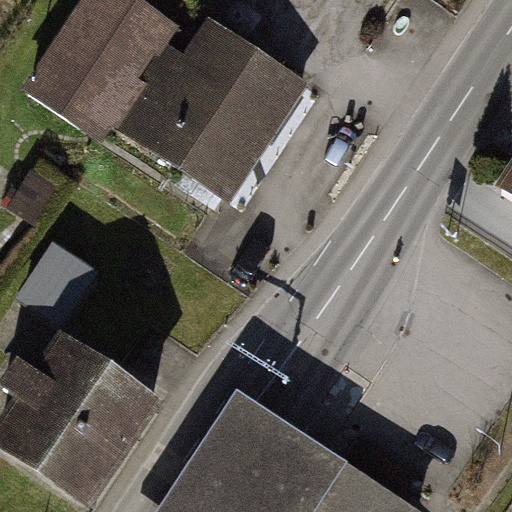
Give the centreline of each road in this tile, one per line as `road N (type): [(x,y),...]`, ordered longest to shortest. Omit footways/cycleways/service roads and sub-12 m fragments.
road 1 (primary): [(398,200),(308,286),(153,511)]
road 2 (primary): [(244,511),(353,320),(398,200)]
road 3 (primary): [(398,200),(511,29)]
